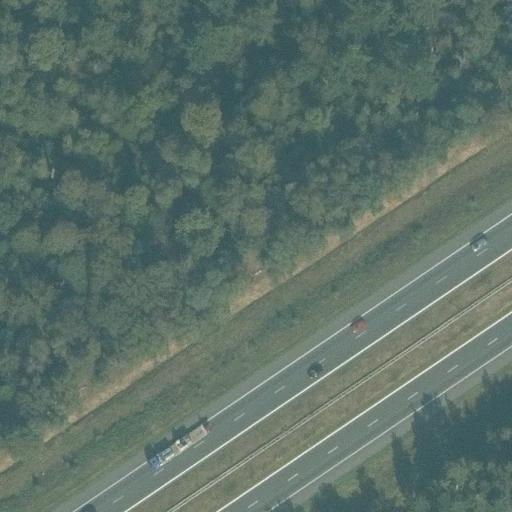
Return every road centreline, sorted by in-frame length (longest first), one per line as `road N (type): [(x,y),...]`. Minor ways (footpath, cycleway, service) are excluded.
road 1 (motorway): [(511,236),(105,511)]
road 2 (motorway): [(248,511),(511,333)]
